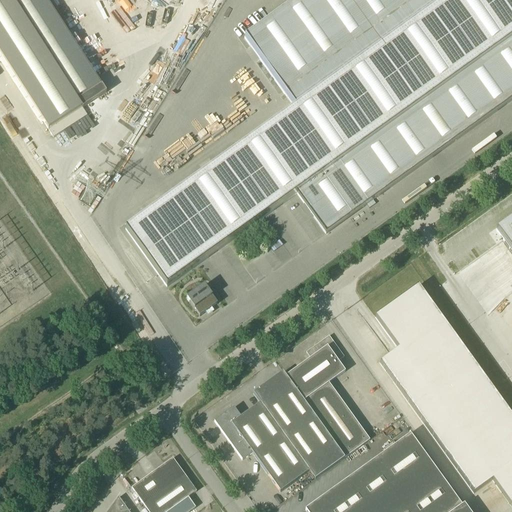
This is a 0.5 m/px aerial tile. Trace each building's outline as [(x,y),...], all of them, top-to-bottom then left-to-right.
[(0,0),(0,55),(53,138),(87,116),(82,109),(106,93),(46,0),(0,0)] [(511,100),(511,0),(297,0),(244,39),(294,108),(125,230),(166,288),(296,194),(325,235),(511,100)] [(198,316),(216,304),(200,282),(183,295),(198,316)] [(374,318),(397,350),(379,363),(473,495),(492,481),(511,509),(511,417),(418,286),(374,318)] [(344,459),(369,441),(328,384),(345,372),(337,362),(344,358),(329,337),(306,353),(310,359),(285,377),(344,459)] [(253,394),(260,404),(240,418),(233,408),(214,422),(242,461),(252,454),(280,493),(309,472),(315,480),(344,459),(282,373),(253,394)] [(468,511),(463,505),(461,507),(409,434),(409,435),(305,511),(468,511)] [(172,459),(131,488),(148,511),(168,511),(196,492),(172,459)] [(128,511),(118,498),(107,511),(128,511)]
